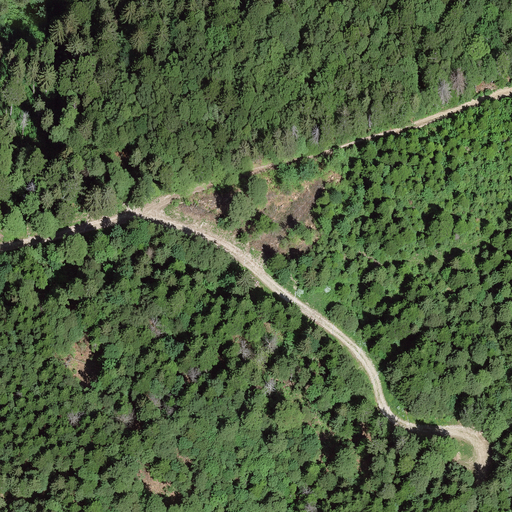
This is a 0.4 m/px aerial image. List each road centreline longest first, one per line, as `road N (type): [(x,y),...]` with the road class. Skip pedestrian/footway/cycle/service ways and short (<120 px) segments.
road 1 (track): [(481,450),(465,434),(398,422),(359,350),(215,239),(138,214),(0,248)]
road 2 (track): [(511,89),(138,214)]
